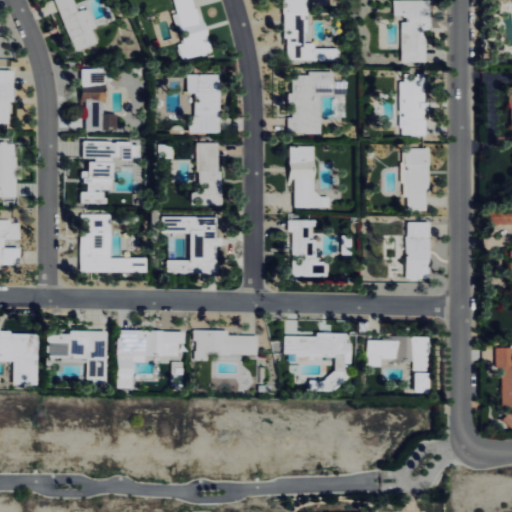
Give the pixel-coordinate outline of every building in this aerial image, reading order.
[(56,0),(74,50),(98,42),(86,8),(78,11),(74,0),(56,0)] [(212,52),(205,17),(198,19),(194,0),(174,0),(177,12),(176,12),(182,43),(179,43),(182,58),(212,52)] [(402,61),(426,61),(426,23),(430,23),(429,0),(410,0),(394,0),(394,17),(401,17),(402,61)] [(13,69),(0,68),(0,122),(12,123),(13,69)] [(105,84),(104,68),(81,68),(82,85),(105,84)] [(288,131),(320,132),(321,93),(346,93),(347,79),(333,79),(333,70),(309,70),(309,74),(293,74),(292,92),(290,92),(290,117),(288,117),(288,131)] [(220,131),(220,73),(188,73),(188,94),(182,94),(182,114),(190,114),(190,131),(220,131)] [(400,77),(400,133),(427,133),(426,77),(400,77)] [(86,128),(108,127),(107,113),(103,113),(103,98),(85,99),(86,128)] [(131,141),(83,140),(83,158),(88,158),(88,170),(82,170),(82,181),(87,181),(87,191),(80,190),(80,202),(103,202),(103,188),(112,188),(112,158),(131,158),(131,141)] [(0,142),(0,189),(0,190),(0,194),(16,193),(16,142),(0,142)] [(173,157),(174,144),(158,144),(158,157),(173,157)] [(294,206),(330,206),(330,195),(315,195),(314,145),(289,145),(289,179),(294,179),(294,206)] [(429,209),(428,147),(404,147),(404,162),(401,162),(402,195),(407,195),(407,209),(429,209)] [(110,257),(110,213),(81,213),(81,271),(147,271),(147,257),(110,257)] [(216,216),(162,215),(162,232),(190,232),(190,259),(168,259),(167,272),(217,273),(217,245),(222,245),(222,237),(216,237),(216,216)] [(0,266),(1,267),(1,262),(20,263),(21,247),(4,247),(4,238),(20,239),(21,220),(0,219),(0,266)] [(430,278),(430,221),(407,221),(406,278),(430,278)] [(37,384),(38,330),(0,329),(0,360),(14,360),(14,383),(37,384)] [(118,387),(133,387),(133,372),(151,372),(151,363),(133,363),(134,354),(147,354),(147,347),(155,347),(155,355),(178,355),(178,342),(184,342),(184,330),(118,329),(118,387)] [(228,329),(195,329),(195,355),(257,354),(257,334),(228,334),(228,329)] [(107,331),(48,331),(47,357),(87,358),(87,378),(106,379),(107,331)] [(429,337),(368,336),(367,365),(381,365),(381,357),(409,358),(409,360),(414,360),(413,369),(429,370),(429,337)] [(511,425),(511,346),(496,346),(496,365),(504,366),(503,425),(511,425)]
